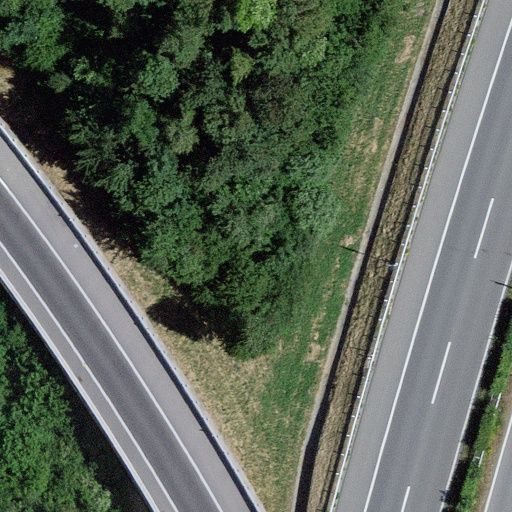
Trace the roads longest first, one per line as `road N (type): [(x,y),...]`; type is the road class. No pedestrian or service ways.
road 1 (motorway): [(511,139),(402,511)]
road 2 (motorway): [(199,511),(0,210)]
